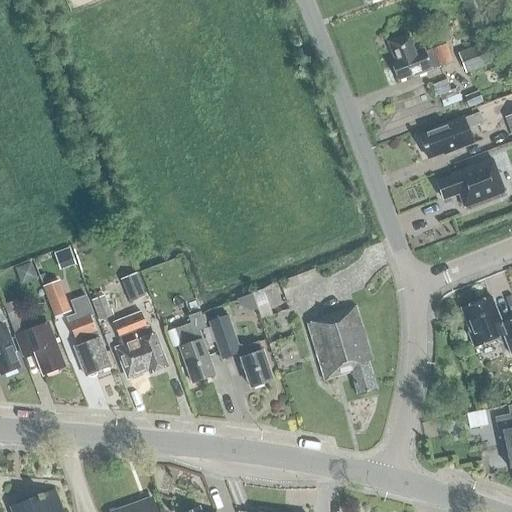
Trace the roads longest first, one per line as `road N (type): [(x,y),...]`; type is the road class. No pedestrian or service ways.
road 1 (tertiary): [(0,430),(289,459),(385,480)]
road 2 (residential): [(412,283),(303,0)]
road 3 (unclassified): [(385,480),(419,332),(412,283)]
